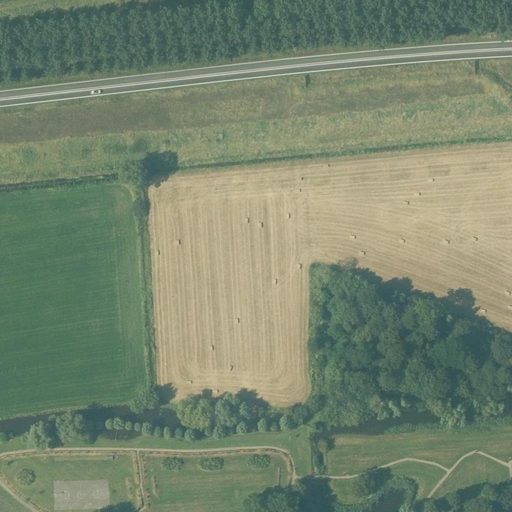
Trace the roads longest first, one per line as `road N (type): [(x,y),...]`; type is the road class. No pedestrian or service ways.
road 1 (trunk): [(0,101),(372,58)]
road 2 (motorway): [(511,43),(372,58)]
road 3 (trunk): [(372,58),(511,49)]
